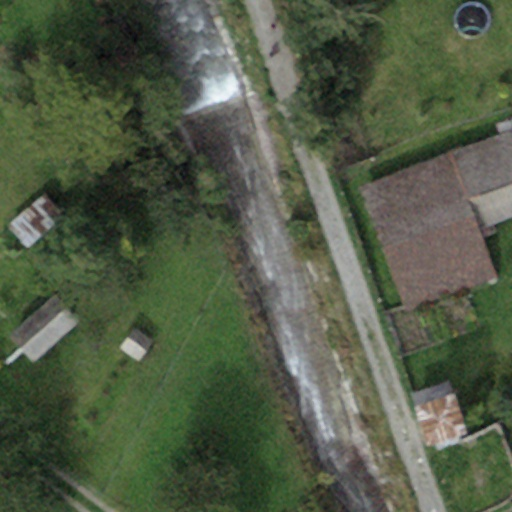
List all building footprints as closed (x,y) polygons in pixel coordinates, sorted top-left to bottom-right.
[(511,131),(367,185),(411,303),(491,273),(460,192),(511,172),(511,131)] [(60,216),(43,197),(13,224),(31,243),(60,216)] [(74,319),(57,299),(19,332),(35,352),(74,319)] [(150,339),(137,330),(127,344),(139,353),(150,339)] [(461,429),(447,385),(417,395),(432,439),(461,429)]
